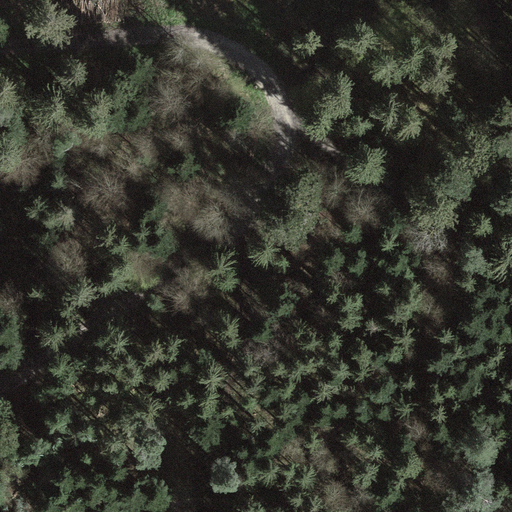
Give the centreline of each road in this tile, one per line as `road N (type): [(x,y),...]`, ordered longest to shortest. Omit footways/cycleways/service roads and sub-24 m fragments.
road 1 (track): [(0,392),(261,196),(285,151),(283,119)]
road 2 (track): [(283,119),(256,72),(217,43),(139,33),(0,46)]
